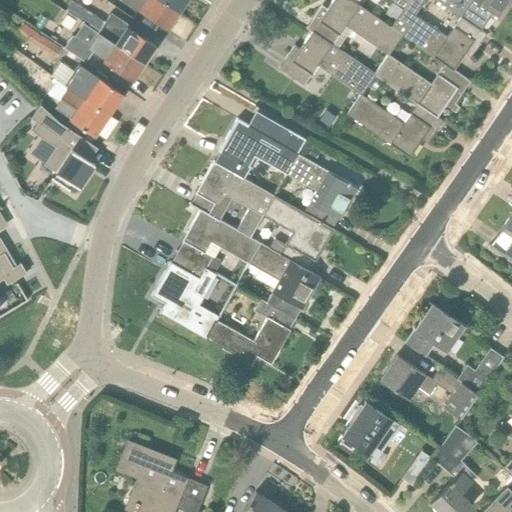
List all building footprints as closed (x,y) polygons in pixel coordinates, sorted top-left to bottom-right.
[(123,0),(135,8),(166,29),(178,12),(161,0),(123,0)] [(161,0),(178,12),(186,0),(161,0)] [(306,28),(311,32),(333,46),(347,25),(388,53),(401,34),(392,28),(350,0),(333,0),(327,9),(321,6),(306,28)] [(481,30),(462,17),(447,39),(414,17),(426,0),(410,0),(406,7),(392,28),(401,34),(444,64),(454,69),(466,52),(470,55),(470,56),(470,57),(486,34),(481,30)] [(436,0),(462,17),(481,30),(493,13),(497,16),(497,17),(498,17),(509,0),(436,0)] [(143,63),(155,46),(109,16),(105,22),(72,1),(65,12),(98,33),(143,63)] [(26,40),(55,58),(62,48),(33,30),(26,40)] [(294,45),(278,68),(305,85),(318,66),(359,95),(367,85),(374,74),(333,46),(311,32),(299,49),(294,45)] [(85,63),(93,50),(108,60),(106,64),(131,81),(143,63),(98,33),(89,47),(72,36),(63,48),(85,63)] [(386,56),(374,74),(417,104),(437,117),(449,100),(454,104),(470,81),(454,69),(444,64),(429,86),(386,56)] [(84,99),(108,115),(123,94),(80,65),(65,87),(84,100),(84,99)] [(359,96),(346,114),(409,158),(422,140),(427,144),(443,121),(437,117),(417,104),(402,126),(359,96)] [(46,175),(63,187),(64,185),(63,184),(66,179),(74,184),(90,161),(84,158),(93,145),(61,123),(37,99),(28,113),(35,118),(28,128),(52,145),(40,162),(52,170),(48,175),(47,174),(46,175)] [(94,137),(108,115),(84,99),(84,100),(77,110),(62,100),(56,109),(72,119),(70,121),(94,137)] [(285,174),(297,153),(237,120),(225,140),(227,141),(215,162),(242,179),(249,166),(242,162),(247,152),(285,174)] [(306,155),(314,160),(319,151),(311,146),(306,155)] [(297,153),(285,174),(315,190),(303,213),(333,230),(334,229),(333,229),(345,207),(346,208),(358,188),(297,153)] [(262,216),(273,196),(242,179),(215,162),(213,161),(202,182),(203,183),(200,188),(196,195),(191,204),(189,203),(189,204),(199,210),(218,221),(231,199),(248,208),(235,230),(249,238),(262,216)] [(268,249),(308,271),(321,249),(322,250),(333,230),(303,213),(273,196),(262,216),(292,232),(285,244),(275,238),(268,249)] [(214,258),(220,248),(248,263),(259,244),(249,238),(235,230),(218,221),(199,210),(188,229),(189,230),(182,243),(183,243),(178,251),(176,251),(176,252),(206,269),(206,268),(214,273),(221,262),(214,258)] [(511,212),(499,231),(500,232),(502,230),(511,236),(511,240),(503,253),(490,244),(489,245),(511,260),(511,212)] [(259,244),(248,263),(278,280),(266,303),(296,320),(297,319),(295,318),(296,318),(307,297),(309,298),(320,278),(308,271),(268,249),(259,244)] [(199,280),(206,269),(176,252),(175,252),(177,253),(172,262),(171,263),(170,262),(151,295),(165,304),(162,309),(159,313),(160,313),(161,313),(206,339),(216,321),(179,300),(193,276),(199,280)] [(0,254),(0,282),(3,287),(23,276),(17,266),(9,270),(1,254),(0,254)] [(296,320),(266,303),(260,300),(254,311),(267,319),(253,342),(216,321),(206,339),(251,364),(250,365),(251,366),(254,361),(253,361),(256,356),(271,364),(290,331),(289,330),(290,328),(295,320),(296,321),(296,320)] [(446,350),(463,326),(432,304),(405,343),(424,357),(434,342),(446,350)] [(490,348),(475,370),(463,385),(477,395),(503,357),(490,348)] [(460,419),(477,395),(463,385),(440,368),(431,380),(397,355),(380,380),(407,400),(417,386),(429,394),(436,383),(452,394),(443,407),(460,419)] [(341,436),(368,455),(392,420),(365,401),(364,402),(363,403),(342,435),(341,435),(341,436)] [(431,458),(449,474),(455,467),(461,460),(477,442),(468,434),(455,425),(431,458)] [(191,511),(195,511),(205,487),(179,476),(175,486),(165,482),(174,461),(175,461),(176,460),(151,451),(143,448),(127,443),(117,468),(144,479),(131,511),(135,511),(136,511),(172,511),(175,505),(191,511)] [(412,486),(431,458),(421,451),(401,478),(412,486)] [(511,457),(503,467),(511,474),(511,457)] [(471,482),(461,472),(454,478),(430,503),(438,511),(465,511),(472,506),(460,494),(471,482)] [(511,511),(511,508),(509,506),(511,502),(511,492),(507,487),(481,511),(511,511)] [(275,511),(278,507),(256,493),(256,492),(255,492),(241,511),(275,511)]
